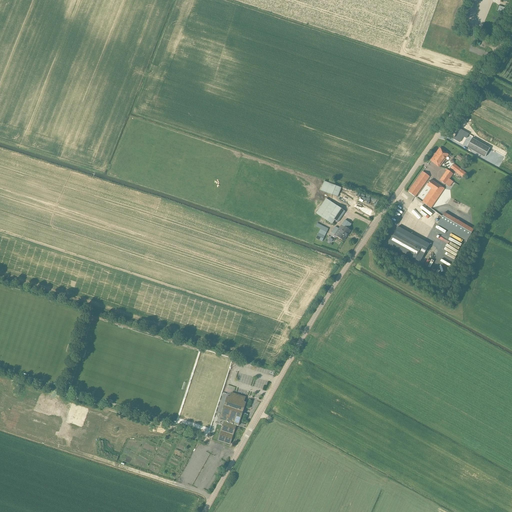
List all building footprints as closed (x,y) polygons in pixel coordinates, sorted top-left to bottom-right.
[(460,128),(454,139),(460,142),(463,136),(466,138),(469,134),(460,128)] [(489,148),(472,138),(467,147),(484,157),(489,148)] [(439,148),(435,155),(444,161),(448,155),(439,148)] [(440,167),(444,161),(435,155),(431,161),(440,167)] [(458,167),(454,164),(450,168),(463,178),(466,174),(458,167)] [(448,171),(447,170),(439,180),(449,187),(453,182),(450,179),(453,175),(448,171)] [(427,175),(423,172),(408,192),(415,197),(429,176),(428,175),(427,175)] [(432,189),(422,203),(431,209),(445,189),(431,180),(427,186),(432,189)] [(324,181),(320,191),(337,197),(341,188),(324,181)] [(330,217),(338,222),(345,212),(338,206),(330,217)] [(444,213),(438,223),(438,224),(467,241),(473,230),(444,213)] [(350,231),(342,225),(339,229),(335,227),(332,233),(344,241),(350,231)] [(388,245),(387,247),(395,252),(397,250),(415,259),(420,262),(430,244),(425,241),(402,229),(398,227),(388,245)] [(434,240),(432,243),(444,250),(445,247),(434,240)] [(423,264),(431,268),(434,261),(426,257),(423,264)] [(433,267),(438,270),(442,261),(437,259),(433,267)] [(233,393),(231,398),(225,396),(219,414),(224,415),(216,440),(228,444),(234,425),(236,425),(243,402),(241,401),(243,397),(233,393)] [(197,461),(203,447),(202,447),(198,444),(191,458),(197,461)]
